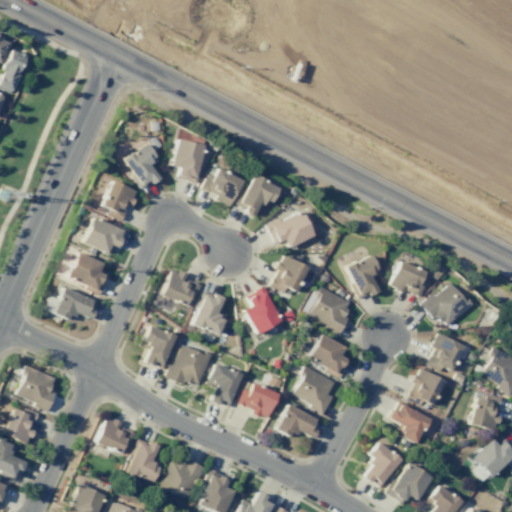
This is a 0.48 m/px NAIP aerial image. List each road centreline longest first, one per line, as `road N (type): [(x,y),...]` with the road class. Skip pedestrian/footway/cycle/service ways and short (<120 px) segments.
road 1 (secondary): [(9,0),(511,261)]
road 2 (residential): [(0,325),(92,366),(151,407),(356,511)]
road 3 (tertiary): [(114,55),(0,311)]
road 4 (residential): [(225,252),(165,212),(92,366)]
road 5 (residential): [(384,335),(312,485)]
road 6 (residential): [(92,366),(29,511)]
